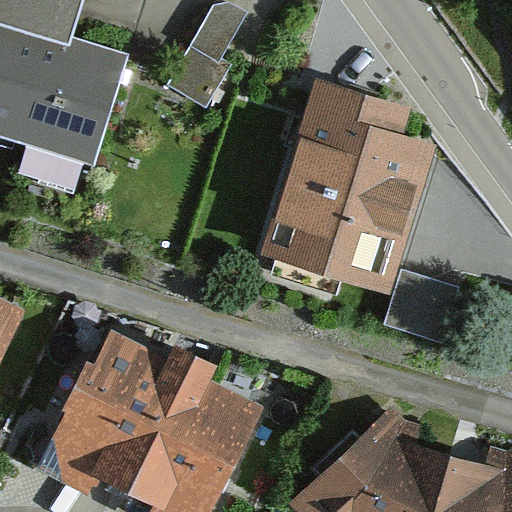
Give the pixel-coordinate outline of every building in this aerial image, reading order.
[(81,0),(0,0),(0,132),(117,165),(145,64),(69,43),(81,0)] [(428,119),(341,97),(299,263),(413,291),(448,152),(422,145),(428,119)] [(0,312),(0,349),(15,319),(0,312)] [(225,511),(269,420),(125,352),(72,462),(178,511),(225,511)] [(448,511),(470,443),(402,423),(313,511),(448,511)] [(511,511),(511,455),(470,443),(448,511),(511,511)]
